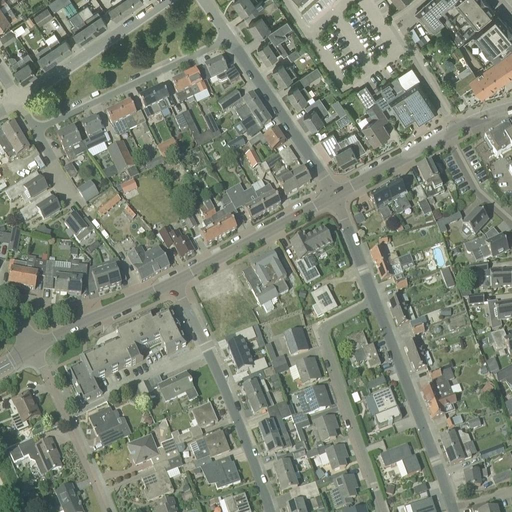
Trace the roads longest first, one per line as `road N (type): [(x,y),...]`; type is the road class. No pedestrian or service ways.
road 1 (residential): [(382,511),(323,337),(329,323),(374,302)]
road 2 (residential): [(269,511),(174,282)]
road 3 (residential): [(453,511),(374,302)]
road 4 (residential): [(35,129),(228,38)]
road 5 (residential): [(335,196),(228,38)]
road 6 (secondary): [(174,282),(335,196)]
road 7 (residential): [(19,101),(169,0)]
road 8 (residential): [(108,511),(32,350)]
road 9 (secondary): [(32,350),(174,282)]
road 10 (residential): [(397,54),(343,89),(303,26)]
road 11 (secondary): [(335,196),(444,135)]
